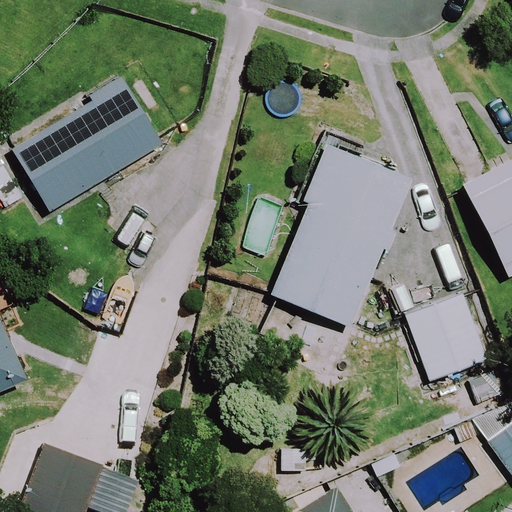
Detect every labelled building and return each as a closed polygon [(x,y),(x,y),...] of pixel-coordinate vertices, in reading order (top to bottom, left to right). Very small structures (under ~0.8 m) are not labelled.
[(126,83),(0,160),(0,197),(8,211),(37,193),(50,213),(163,143),(126,83)] [(412,180),(329,147),(269,295),(352,329),(412,180)] [(511,163),(461,189),(507,278),(511,275),(511,163)] [(486,363),(463,297),(405,316),(427,383),(486,363)] [(0,391),(21,383),(0,330),(0,391)] [(511,428),(490,445),(511,474),(511,428)] [(86,511),(102,470),(44,449),(21,511),(86,511)] [(332,484),(335,489),(299,511),(400,511),(392,498),(383,504),(358,467),(332,484)]
